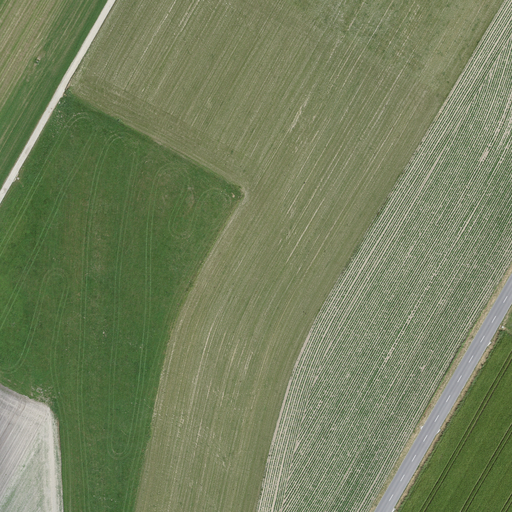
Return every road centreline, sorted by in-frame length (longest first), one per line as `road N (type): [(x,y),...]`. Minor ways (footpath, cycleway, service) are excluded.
road 1 (tertiary): [(381,511),(511,285)]
road 2 (track): [(111,0),(0,196)]
